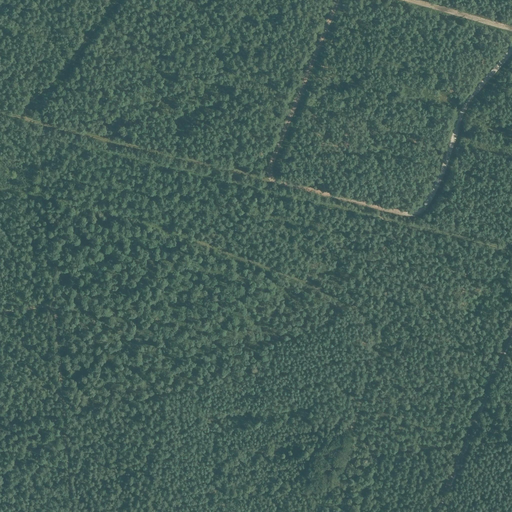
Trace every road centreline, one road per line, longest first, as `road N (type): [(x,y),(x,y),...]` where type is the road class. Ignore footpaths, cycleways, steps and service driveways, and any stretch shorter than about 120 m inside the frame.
road 1 (track): [(72,511),(42,137),(511,251)]
road 2 (track): [(0,189),(198,241),(365,314),(373,335),(365,382),(318,511)]
road 3 (track): [(435,511),(511,330)]
road 4 (track): [(464,445),(342,459)]
